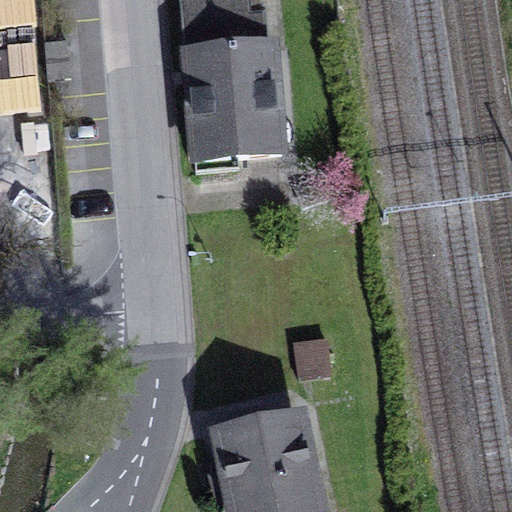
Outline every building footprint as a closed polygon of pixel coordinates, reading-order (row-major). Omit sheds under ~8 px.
[(182,0),(187,58),(263,52),(260,21),(247,22),(245,0),(182,0)] [(245,0),(247,22),(260,21),(258,0),(245,0)] [(46,48),(49,83),(71,81),(68,46),(46,48)] [(263,52),(187,58),(197,177),(239,173),(238,162),(282,158),(273,51),(263,52)] [(323,350),(299,353),(302,379),(327,375),(323,350)] [(232,505),(233,511),(317,511),(299,424),(219,441),(228,486),(214,489),(218,508),(232,505)]
